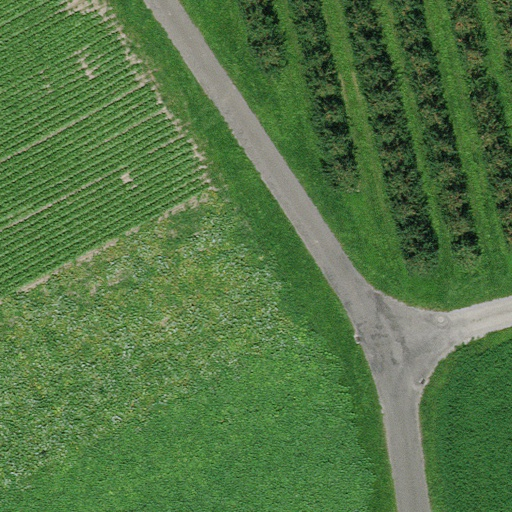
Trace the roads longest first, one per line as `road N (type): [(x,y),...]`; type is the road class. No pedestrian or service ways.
road 1 (track): [(411,511),(392,346),(159,0)]
road 2 (track): [(511,314),(392,346)]
